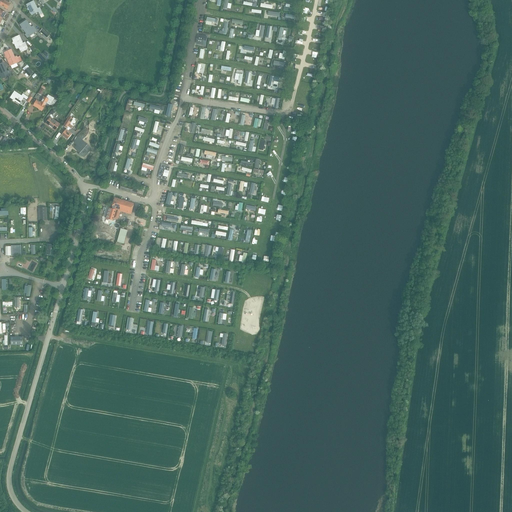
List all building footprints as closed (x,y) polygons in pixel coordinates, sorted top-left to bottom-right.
[(0,0),(0,5),(7,10),(10,4),(2,0),(1,0),(0,0)] [(34,2),(27,5),(32,15),(38,12),(40,15),(41,18),(44,16),(42,14),(40,9),(39,8),(37,9),(34,2)] [(34,27),(32,29),(26,21),(20,25),(26,34),(24,35),(27,38),(37,31),(34,27)] [(42,29),(39,32),(47,38),(50,35),(42,29)] [(196,44),(205,46),(207,37),(198,35),(196,44)] [(19,36),(12,39),(17,49),(18,48),(20,53),(27,50),(26,49),(28,48),(25,43),(25,42),(22,43),(19,36)] [(35,47),(34,48),(33,46),(29,47),(31,52),(32,55),(37,53),(36,51),(38,50),(35,47)] [(17,56),(15,57),(11,50),(4,53),(10,66),(22,61),(20,56),(17,58),(17,56)] [(3,63),(0,64),(0,74),(2,79),(11,75),(9,71),(7,72),(3,63)] [(24,95),(23,97),(14,91),(10,98),(13,99),(12,101),(14,102),(15,101),(20,104),(24,98),(27,100),(28,98),(24,95)] [(34,106),(42,110),(46,103),(50,105),(54,98),(48,95),(47,99),(44,97),(41,103),(37,101),(34,106)] [(48,125),(55,131),(59,124),(52,119),(53,117),(56,113),(52,110),(45,120),(50,123),(48,125)] [(67,129),(62,135),(67,140),(72,134),(74,135),(76,132),(72,129),(74,127),(77,121),(73,119),(71,118),(73,114),(71,113),(63,126),(67,129)] [(87,146),(84,143),(81,141),(86,137),(88,134),(89,131),(86,128),(81,132),(77,135),(76,137),(77,138),(76,140),(75,142),(75,143),(76,143),(78,145),(77,145),(76,146),(75,147),(75,148),(75,149),(80,153),(82,154),(82,155),(82,156),(83,157),(84,157),(84,156),(85,156),(86,155),(86,154),(87,154),(89,152),(89,151),(90,150),(91,150),(91,149),(90,148),(88,147),(87,146)] [(162,166),(158,178),(166,180),(169,168),(162,166)] [(119,190),(136,195),(138,191),(133,190),(133,189),(133,188),(133,187),(121,183),(119,190)] [(120,211),(131,215),(134,204),(115,198),(113,207),(115,208),(115,210),(113,219),(117,220),(120,211)] [(47,208),(38,208),(39,221),(47,221),(47,208)] [(192,261),(182,261),(182,272),(188,273),(188,264),(192,264),(192,261)] [(210,277),(216,278),(219,267),(213,266),(210,277)] [(156,298),(147,296),(145,309),(155,310),(156,298)] [(219,321),(224,321),(224,317),(227,317),(228,311),(220,310),(219,321)] [(22,337),(10,337),(10,345),(23,345),(22,337)]
